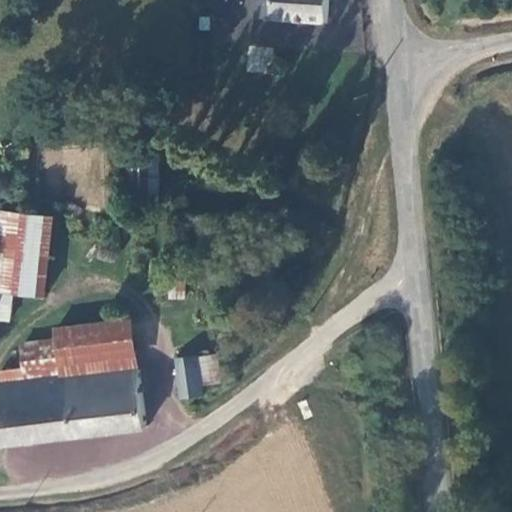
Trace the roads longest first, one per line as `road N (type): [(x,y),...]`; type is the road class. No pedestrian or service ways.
road 1 (unclassified): [(415,266),(198,432),(122,468),(0,488)]
road 2 (unclassified): [(442,511),(415,266)]
road 3 (unclassified): [(415,266),(400,52)]
